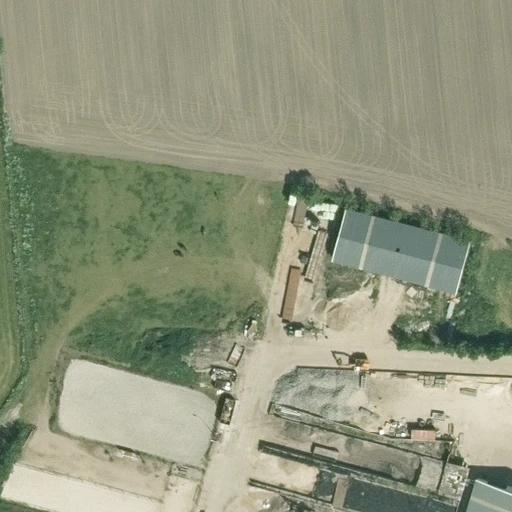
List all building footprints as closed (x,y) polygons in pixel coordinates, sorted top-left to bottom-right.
[(332,259),(457,292),(471,241),(346,208),(332,259)] [(315,384),(316,363),(282,362),(281,383),(315,384)] [(456,411),(455,367),(433,368),(433,377),(408,378),(408,403),(417,403),(417,412),(456,411)] [(405,429),(439,430),(440,414),(405,412),(405,429)] [(462,441),(462,457),(492,458),(492,442),(462,441)] [(389,476),(418,482),(425,450),(409,447),(407,457),(393,455),(389,476)] [(511,511),(511,488),(477,478),(466,511),(511,511)] [(343,511),(243,491),(238,511),(343,511)]
